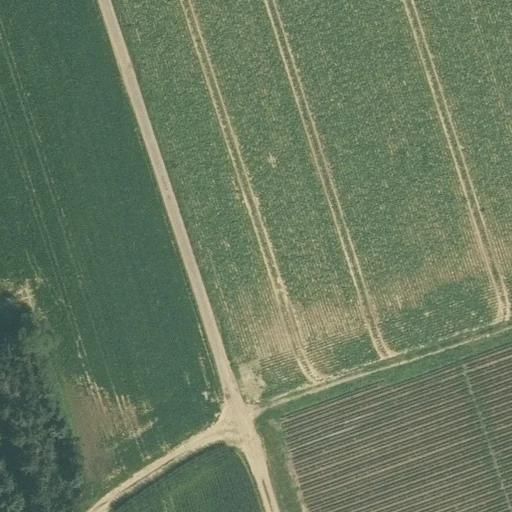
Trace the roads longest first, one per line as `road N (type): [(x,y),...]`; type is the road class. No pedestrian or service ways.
road 1 (track): [(254,427),(112,0)]
road 2 (track): [(511,339),(254,427)]
road 3 (track): [(254,427),(116,511)]
